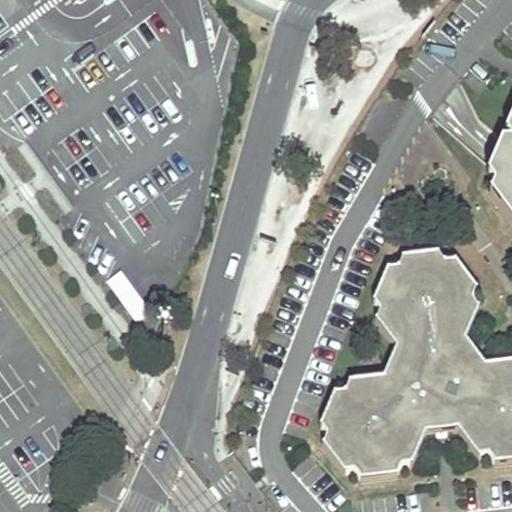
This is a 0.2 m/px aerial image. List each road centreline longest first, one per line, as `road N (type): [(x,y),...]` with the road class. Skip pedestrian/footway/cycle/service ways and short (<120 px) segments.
road 1 (unclassified): [(184,406),(292,29),(311,0)]
road 2 (unclassified): [(243,511),(191,434),(184,406)]
